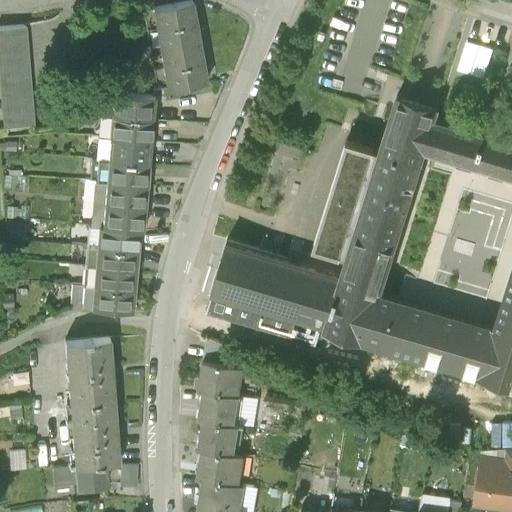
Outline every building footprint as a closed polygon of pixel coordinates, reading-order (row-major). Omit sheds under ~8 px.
[(159,9),(163,28),(205,20),(201,1),(159,9)] [(163,28),(167,48),(208,40),(205,20),(163,28)] [(29,24),(0,26),(0,79),(4,124),(37,121),(29,24)] [(167,48),(170,68),(212,60),(208,40),(167,48)] [(170,68),(174,87),(216,79),(212,60),(170,68)] [(226,237),(205,309),(315,342),(320,324),(511,383),(511,264),(493,323),(380,288),(425,150),(511,176),(511,140),(436,116),(441,101),(397,87),(377,147),(346,138),(312,244),(344,254),(338,273),(226,237)] [(118,96),(116,118),(158,122),(160,100),(118,96)] [(116,118),(114,139),(156,143),(158,122),(116,118)] [(114,139),(112,161),(154,164),(156,143),(114,139)] [(104,181),(110,182),(153,185),(154,164),(112,161),(106,160),(104,181)] [(110,182),(108,203),(151,207),(153,185),(110,182)] [(108,203),(107,224),(149,228),(151,207),(108,203)] [(101,224),(99,245),(147,249),(149,228),(107,224),(101,224)] [(99,245),(97,265),(145,270),(147,249),(99,245)] [(97,265),(95,287),(100,287),(144,291),(145,270),(97,265)] [(100,287),(98,308),(142,312),(144,291),(100,287)] [(112,336),(64,339),(67,401),(116,398),(112,336)] [(202,347),(199,364),(222,368),(225,351),(202,347)] [(199,364),(194,392),(199,393),(233,399),(237,371),(222,368),(199,364)] [(199,393),(195,421),(201,422),(233,428),(238,400),(233,399),(199,393)] [(116,398),(67,401),(71,462),(108,460),(119,459),(116,398)] [(201,422),(196,450),(202,451),(234,456),(239,428),(233,428),(201,422)] [(202,451),(197,478),(204,480),(235,485),(240,457),(234,456),(202,451)] [(511,458),(477,453),(474,470),(472,470),(470,487),(471,487),(469,503),(510,509),(511,493),(511,458)] [(139,479),(138,458),(122,459),(123,480),(139,479)] [(108,460),(71,462),(72,483),(110,481),(108,460)] [(204,480),(199,507),(206,508),(227,511),(237,511),(242,486),(235,485),(204,480)]
